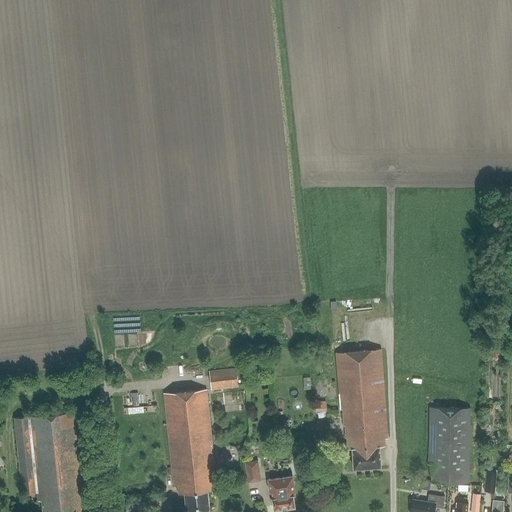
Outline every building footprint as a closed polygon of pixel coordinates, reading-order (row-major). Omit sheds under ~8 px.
[(386,440),(389,440),(382,350),(337,354),(342,417),(344,417),(344,426),(346,426),(347,435),(348,434),(350,450),(353,450),(354,470),(382,468),(380,448),(387,447),(386,440)] [(211,390),(212,390),(238,387),(236,368),(209,371),(211,390)] [(214,466),(216,466),(208,390),(165,395),(174,488),(178,487),(179,495),(185,494),(187,511),(205,511),(210,511),(208,493),(214,493),(212,476),(215,476),(214,466)] [(313,400),(314,411),(326,410),(326,400),(313,400)] [(469,484),(471,409),(430,408),(429,466),(432,466),(432,483),(469,484)] [(81,511),(84,503),(73,412),(15,418),(24,496),(38,494),(39,503),(43,502),(44,511),(81,511)] [(248,483),(262,481),(259,461),(245,463),(248,483)] [(495,492),(497,472),(486,470),(484,491),(495,492)] [(294,497),(296,496),(294,477),(269,480),(270,493),(273,493),(275,510),(295,507),(294,497)] [(422,479),(421,487),(429,488),(430,480),(422,479)] [(445,498),(441,497),(429,495),(428,502),(413,500),(410,511),(434,511),(435,508),(443,509),(445,498)] [(473,500),(471,511),(478,511),(480,501),(473,500)] [(503,508),(504,501),(494,500),(492,511),(502,511),(503,508)] [(467,511),(468,504),(457,503),(457,511),(453,511),(452,511),(467,511)]
